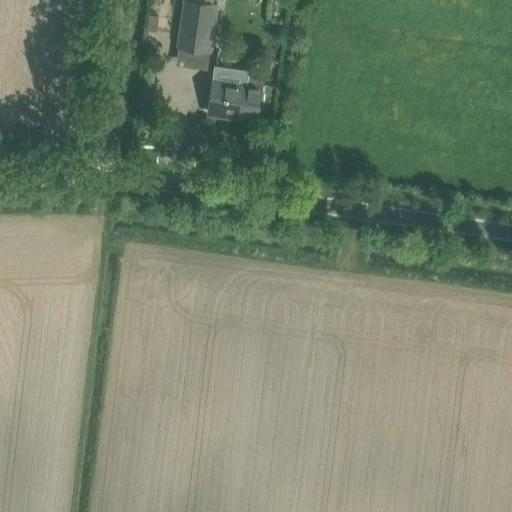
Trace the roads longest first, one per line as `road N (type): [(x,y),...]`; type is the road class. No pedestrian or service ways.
road 1 (unclassified): [(0,194),(106,184),(511,242)]
road 2 (track): [(127,0),(106,184)]
